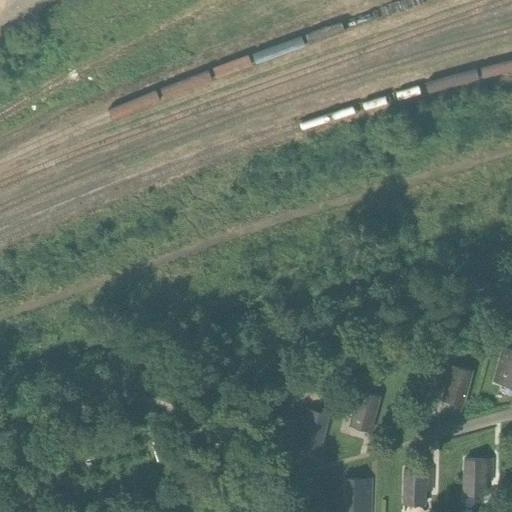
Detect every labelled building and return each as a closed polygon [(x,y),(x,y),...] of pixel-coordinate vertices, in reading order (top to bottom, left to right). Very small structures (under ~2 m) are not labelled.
[(501,383),(511,386),(511,350),(503,348),(498,368),(505,370),(501,383)] [(443,399),(463,405),(472,372),(445,364),(440,384),(446,386),(443,399)] [(350,425),(371,430),(379,397),(352,390),(347,410),(354,411),(350,425)] [(300,443),(320,448),(329,415),(302,408),(297,428),(303,429),(300,443)] [(153,447),(157,461),(165,458),(161,445),(153,447)] [(464,494),(485,494),(485,480),(492,480),(493,460),(465,459),(464,494)] [(403,503),(424,504),(425,490),(432,490),(433,470),(404,469),(403,503)] [(342,511),(364,511),(364,500),(371,500),(372,480),(344,479),(342,511)]
